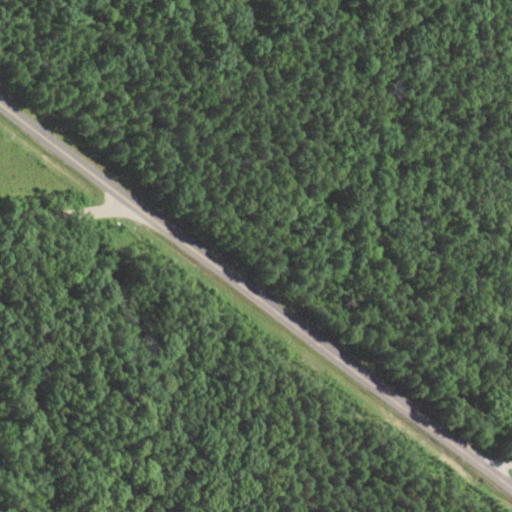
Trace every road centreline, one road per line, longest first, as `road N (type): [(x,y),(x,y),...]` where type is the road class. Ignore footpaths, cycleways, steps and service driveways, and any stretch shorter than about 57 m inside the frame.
road 1 (tertiary): [(511,465),(92,176)]
road 2 (tertiary): [(92,176),(0,95)]
